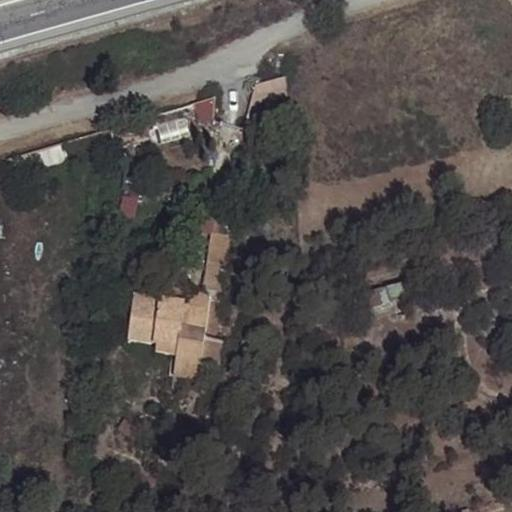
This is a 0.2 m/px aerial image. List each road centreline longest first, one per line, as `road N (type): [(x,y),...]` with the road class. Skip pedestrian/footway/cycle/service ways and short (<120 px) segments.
road 1 (residential): [(0,129),(180,82),(356,0)]
road 2 (track): [(511,290),(421,326),(323,339)]
